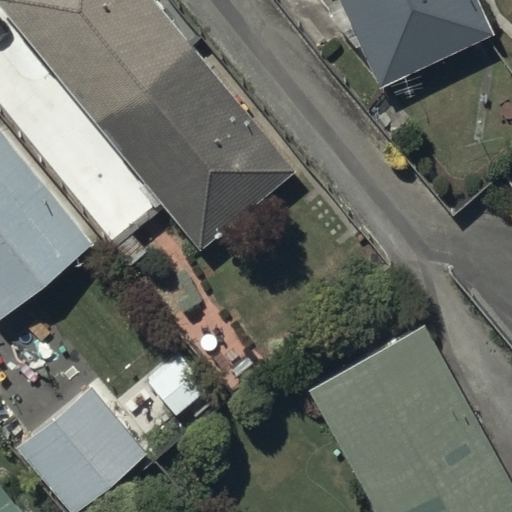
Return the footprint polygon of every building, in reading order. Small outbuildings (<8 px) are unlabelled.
[(156,0),(0,0),(0,4),(196,245),(292,167),(156,0)] [(489,26),(476,0),(337,0),(373,77),(489,26)] [(0,134),(0,308),(85,238),(0,134)] [(511,511),(511,477),(420,317),(358,346),(303,382),(372,511),(511,511)] [(88,381),(10,442),(67,511),(143,449),(88,381)] [(18,511),(0,488),(0,511),(18,511)]
